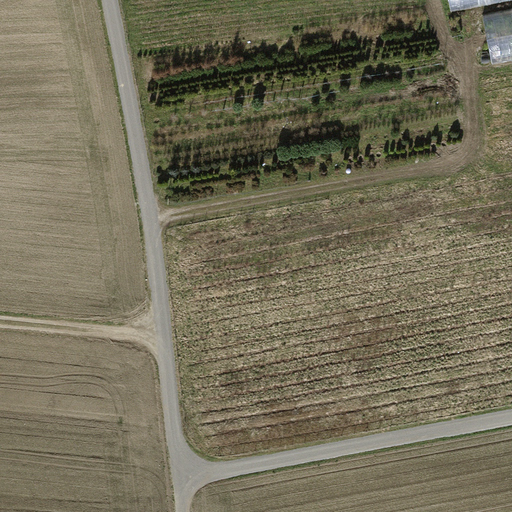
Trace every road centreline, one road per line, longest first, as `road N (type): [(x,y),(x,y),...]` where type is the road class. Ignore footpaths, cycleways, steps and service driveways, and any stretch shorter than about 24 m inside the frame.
road 1 (track): [(108,0),(148,208),(184,511)]
road 2 (track): [(180,476),(511,411)]
road 3 (track): [(0,322),(164,338)]
